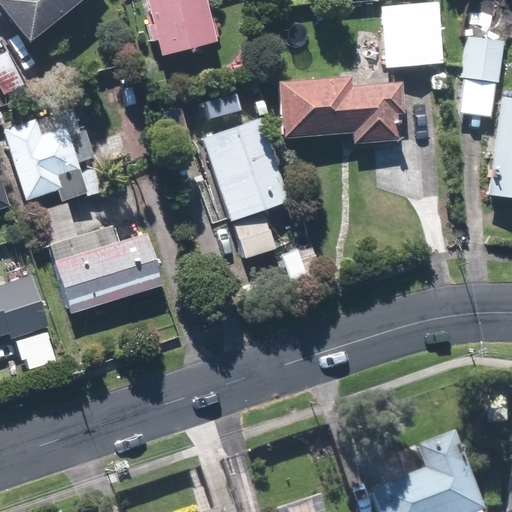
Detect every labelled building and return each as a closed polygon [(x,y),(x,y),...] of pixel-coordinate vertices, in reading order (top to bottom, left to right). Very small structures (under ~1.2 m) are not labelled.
[(0,0),(0,1),(28,36),(72,0),(0,0)] [(147,0),(153,20),(144,22),(149,40),(157,38),(162,57),(216,43),(205,0),(147,0)] [(437,0),(431,0),(380,3),(384,69),(441,66),(437,0)] [(498,37),(464,35),(460,111),(494,113),(498,37)] [(28,40),(0,52),(0,78),(7,93),(44,76),(28,40)] [(403,81),(353,84),(352,76),(275,80),(278,134),(352,130),(352,140),(395,138),(393,110),(405,110),(403,81)] [(238,84),(200,95),(205,113),(243,102),(238,84)] [(511,95),(500,94),(487,191),(511,194),(511,95)] [(287,195),(258,115),(199,136),(229,217),(287,195)] [(65,196),(82,190),(61,124),(50,128),(47,121),(27,127),(25,119),(3,126),(26,198),(62,186),(65,196)] [(0,210),(10,208),(0,173),(0,210)] [(295,209),(280,214),(291,245),(306,239),(295,209)] [(263,216),(228,226),(232,243),(268,233),(263,216)] [(114,240),(108,221),(47,241),(71,313),(163,283),(146,230),(114,240)] [(0,283),(0,331),(8,329),(11,339),(48,327),(31,274),(0,283)] [(413,447),(422,469),(369,490),(378,511),(485,511),(452,431),(413,447)] [(326,511),(319,494),(270,511),(326,511)]
